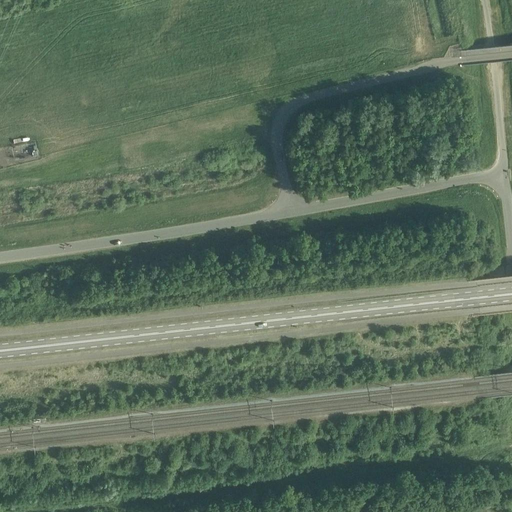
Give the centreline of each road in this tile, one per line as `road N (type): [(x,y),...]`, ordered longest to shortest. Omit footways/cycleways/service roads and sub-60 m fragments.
road 1 (primary): [(0,350),(511,294)]
road 2 (unclassified): [(292,209),(276,134),(293,104),(461,60),(511,55)]
road 3 (unclassified): [(0,255),(292,209)]
road 4 (unclassified): [(292,209),(504,175)]
road 5 (unclassified): [(504,175),(484,0)]
